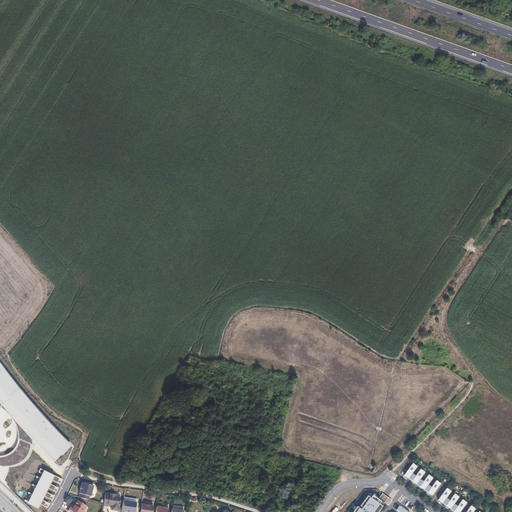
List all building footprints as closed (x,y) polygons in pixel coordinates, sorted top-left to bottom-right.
[(54,461),(71,445),(25,398),(0,363),(0,402),(16,423),(31,439),(54,461)] [(17,429),(19,438),(31,444),(32,441),(31,439),(16,423),(17,429)] [(31,444),(19,438),(17,446),(16,450),(8,455),(1,458),(0,457),(0,465),(4,466),(11,466),(19,465),(25,460),(30,455),(32,449),(31,444)] [(417,467),(412,464),(404,475),(408,478),(412,473),(417,467)] [(42,474),(28,504),(39,509),(54,476),(41,469),(38,473),(42,474)] [(420,479),(425,472),(420,469),(415,476),(412,481),(416,484),(420,479)] [(419,487),(424,490),(428,485),(432,478),(428,475),(423,482),(419,487)] [(432,496),(440,484),(436,481),(431,487),(427,492),(432,496)] [(81,486),(80,485),(79,489),(80,489),(79,493),(78,497),(88,499),(89,496),(90,496),(93,485),(82,482),(81,486)] [(451,491),(446,488),(438,500),(442,503),(446,498),(451,491)] [(115,495),(105,493),(103,504),(103,505),(107,506),(107,505),(111,505),(111,507),(110,510),(117,511),(120,498),(115,497),(115,495)] [(407,511),(399,506),(396,510),(398,511),(377,511),(384,503),(388,505),(392,500),(384,495),(382,493),(378,499),(369,493),(358,508),(357,507),(352,511),(407,511)] [(459,497),(454,494),(449,501),(446,506),(450,509),(454,504),(459,497)] [(459,511),(466,503),(462,500),(457,506),(454,511),(459,511)] [(71,509),(68,507),(66,511),(68,511),(82,511),(83,511),(84,511),(86,507),(86,506),(77,501),(76,501),(74,505),(74,506),(72,509),(71,509)] [(133,511),(135,503),(122,501),(121,511),(125,511),(133,511)]
